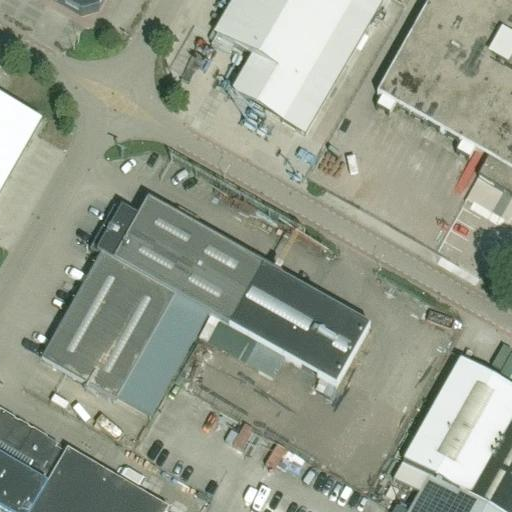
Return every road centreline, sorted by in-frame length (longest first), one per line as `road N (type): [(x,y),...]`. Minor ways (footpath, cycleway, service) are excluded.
road 1 (unclassified): [(511,324),(112,95)]
road 2 (unclassified): [(0,285),(112,95)]
road 3 (unclassified): [(112,95),(0,31)]
